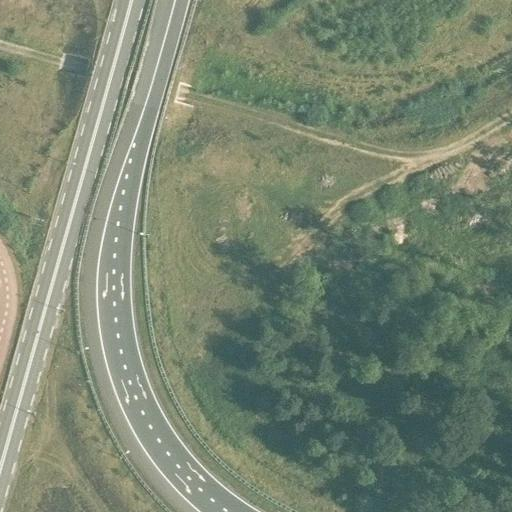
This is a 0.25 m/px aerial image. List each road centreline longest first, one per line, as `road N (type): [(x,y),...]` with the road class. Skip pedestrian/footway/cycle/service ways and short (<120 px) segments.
road 1 (motorway): [(181,0),(129,197),(123,322),(143,401),(165,438),(238,511)]
road 2 (track): [(0,46),(398,155),(435,153),(511,115)]
road 3 (tertiary): [(0,473),(130,0)]
